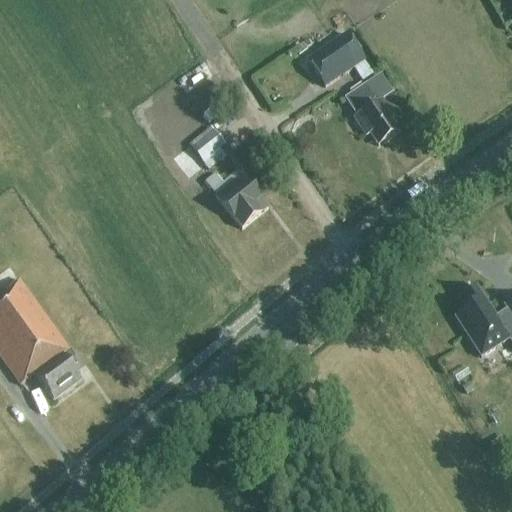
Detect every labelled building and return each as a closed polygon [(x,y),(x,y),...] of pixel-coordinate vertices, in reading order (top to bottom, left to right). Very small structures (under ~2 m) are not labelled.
[(325,88),(364,62),(346,36),(307,62),(325,88)] [(353,119),(365,137),(369,134),(377,147),(398,133),(390,121),(392,119),(381,101),(378,103),(366,86),(344,100),(356,118),(353,119)] [(0,136),(9,131),(0,116),(0,136)] [(206,140),(189,154),(200,167),(217,154),(206,140)] [(0,244),(26,281),(89,236),(35,160),(0,185),(0,244)] [(268,210),(241,178),(240,179),(236,174),(211,195),(242,232),(268,210)] [(48,269),(28,276),(32,288),(52,280),(48,269)] [(4,294),(0,297),(0,359),(20,388),(35,377),(53,402),(81,381),(64,357),(68,354),(68,352),(19,284),(4,294)] [(480,360),(511,339),(511,304),(505,309),(507,312),(495,319),(489,310),(476,288),(459,299),(467,312),(455,320),(480,360)] [(511,451),(504,438),(492,445),(505,465),(511,460),(511,451)]
